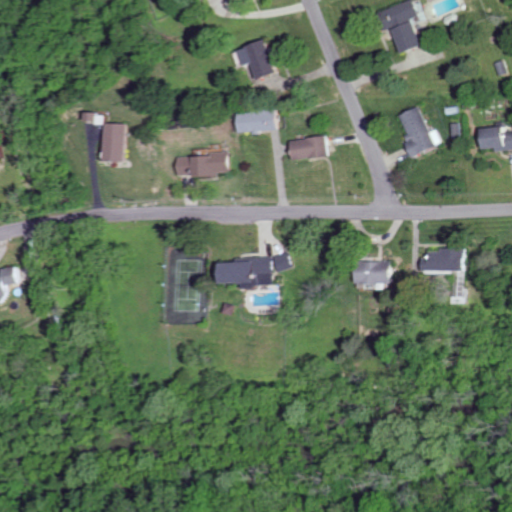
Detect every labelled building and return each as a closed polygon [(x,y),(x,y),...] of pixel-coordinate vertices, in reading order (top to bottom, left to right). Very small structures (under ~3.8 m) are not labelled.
[(412,0),(390,9),(407,53),(429,45),(419,18),(426,15),(419,0),(412,0)] [(244,49),(251,65),(258,62),(265,78),(283,71),(270,39),(244,49)] [(403,115),(419,155),(448,143),(442,128),(434,131),(423,106),(403,115)] [(246,132),(284,130),(283,108),(245,111),(246,132)] [(133,160),(134,123),(114,123),(113,160),(133,160)] [(511,148),(511,125),(490,127),(492,151),(511,148)] [(297,140),(300,160),(336,155),(333,134),(297,140)] [(234,153),(183,155),(184,175),(235,173),(234,153)] [(474,247),(448,248),(448,251),(438,251),(438,257),(431,257),(431,269),(474,269),(474,247)] [(280,256),(285,272),(299,267),(293,251),(280,256)] [(280,285),(279,258),(228,259),(228,283),(248,282),(248,286),(280,285)] [(365,260),(365,282),(400,283),(400,261),(365,260)] [(28,283),(26,265),(9,268),(9,274),(0,274),(0,300),(16,299),(14,284),(28,283)]
